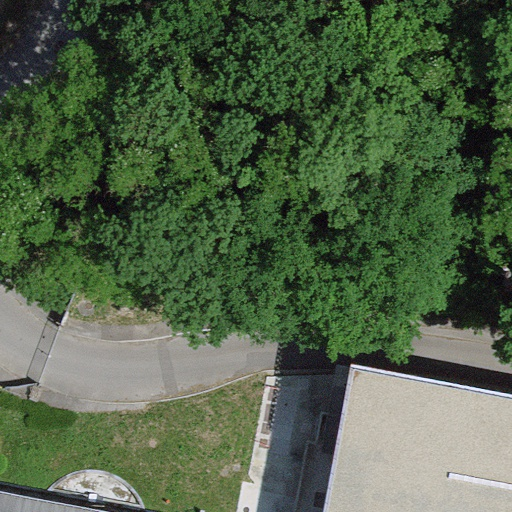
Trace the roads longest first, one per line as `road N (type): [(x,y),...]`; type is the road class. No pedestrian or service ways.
road 1 (unclassified): [(511,375),(314,338),(147,372),(104,372),(49,356),(0,322)]
road 2 (unclassified): [(0,112),(52,53),(81,0)]
